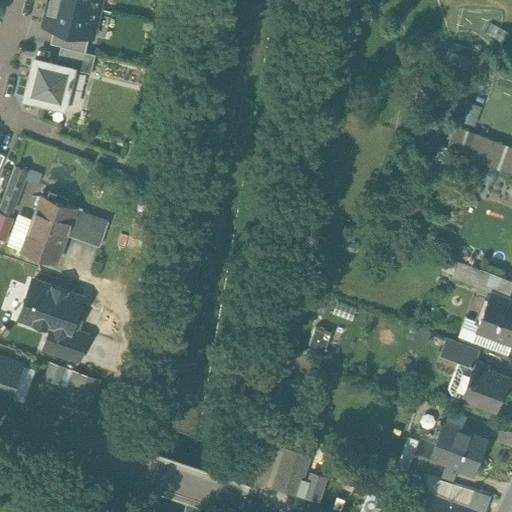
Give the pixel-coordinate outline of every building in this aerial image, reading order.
[(67,0),(53,0),(48,24),(92,34),(98,7),(67,0)] [(96,53),(61,44),(57,62),(75,66),(74,67),(91,72),(96,53)] [(57,62),(36,57),(26,96),(65,105),(74,67),(75,66),(57,62)] [(511,147),(458,127),(449,150),(511,174),(511,147)] [(16,164),(1,205),(13,209),(28,168),(16,164)] [(77,206),(42,193),(23,247),(58,259),(67,232),(101,244),(110,218),(77,206)] [(0,208),(0,235),(6,238),(16,215),(0,208)] [(459,261),(453,276),(476,285),(481,270),(459,261)] [(511,283),(511,280),(481,269),(481,270),(476,285),(491,291),(491,289),(507,295),(511,283)] [(47,348),(84,359),(92,332),(83,330),(94,292),(37,275),(25,318),(53,326),(47,348)] [(511,297),(507,295),(491,289),(491,291),(476,331),(511,344),(511,297)] [(316,325),(310,340),(326,347),(332,331),(316,325)] [(480,349),(446,336),(440,352),(459,360),(474,365),(475,360),(476,361),(480,349)] [(23,362),(0,353),(0,390),(11,394),(23,362)] [(476,361),(475,360),(474,365),(459,360),(450,386),(452,392),(462,396),(497,409),(509,377),(488,369),(489,366),(476,361)] [(75,368),(64,400),(89,408),(100,376),(75,368)] [(488,439),(444,423),(436,445),(432,456),(438,458),(476,472),(488,439)] [(436,445),(421,439),(412,463),(433,471),(438,458),(432,456),(436,445)] [(309,455),(286,448),(275,482),(298,490),(309,455)] [(307,484),(322,490),(336,456),(321,450),(307,484)] [(490,494),(424,474),(418,490),(428,494),(421,511),(483,511),(490,495),(490,494)] [(394,511),(395,511),(388,508),(391,499),(368,491),(361,510),(366,511),(394,511)]
